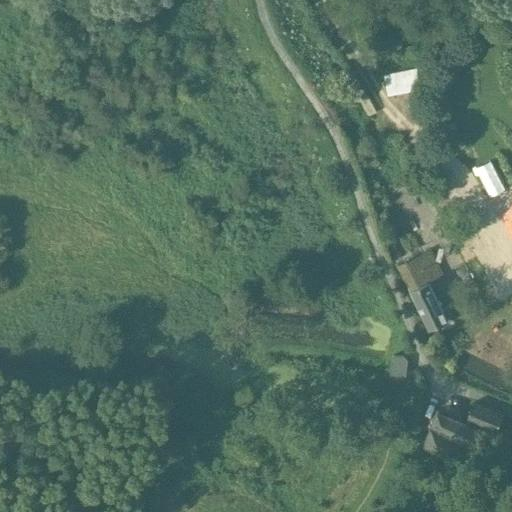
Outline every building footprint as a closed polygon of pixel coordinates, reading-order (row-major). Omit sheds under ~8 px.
[(386,93),(422,89),(420,67),(384,71),(386,93)] [(511,207),(496,215),(511,246),(511,207)] [(430,248),(415,257),(396,265),(409,292),(410,291),(429,329),(446,320),(428,283),(443,274),(430,248)] [(403,356),(393,355),(391,372),(404,374),(406,360),(403,356)] [(474,400),(465,423),(495,435),(504,413),(474,400)] [(436,412),(423,444),(455,457),(462,439),(477,445),(483,431),(436,412)]
